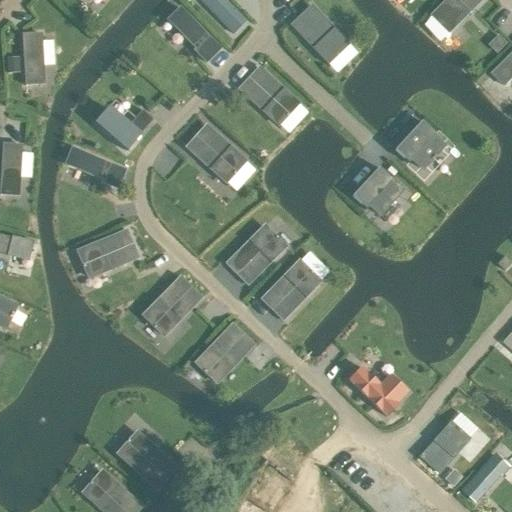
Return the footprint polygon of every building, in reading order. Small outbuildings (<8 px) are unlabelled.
[(200,0),(200,1),(234,35),(246,23),(223,0),(200,0)] [(450,0),(434,17),(451,33),(483,0),(450,0)] [(291,26),(327,64),(347,45),(311,7),(291,26)] [(221,50),(181,10),(169,22),(199,53),(198,55),(206,64),(221,50)] [(40,35),(23,36),(26,87),(27,87),(27,84),(43,83),(40,35)] [(499,37),(490,46),(498,54),(507,44),(499,37)] [(505,87),(511,79),(511,56),(493,75),(505,87)] [(7,59),(8,75),(20,74),(19,58),(7,59)] [(240,90),(278,125),(297,105),(259,69),(240,90)] [(108,110),(95,125),(126,152),(153,121),(142,111),(128,127),(108,110)] [(421,123),(395,151),(409,164),(412,161),(422,170),(442,148),(432,139),(435,136),(421,123)] [(187,148),(226,183),(245,162),(206,127),(187,148)] [(21,146),(3,145),(0,197),(2,197),(2,194),(18,195),(21,146)] [(125,171),(73,150),(67,166),(107,183),(106,185),(118,190),(125,171)] [(393,182),(379,169),(352,198),(366,211),(369,207),(379,216),(399,195),(389,185),(393,182)] [(247,285),(284,248),(265,228),(227,265),(247,285)] [(127,232),(78,253),(89,279),(138,258),(127,232)] [(11,238),(0,235),(0,254),(6,256),(28,262),(33,242),(11,236),(11,238)] [(511,263),(506,258),(498,265),(506,273),(511,266),(511,263)] [(283,321),(319,283),(299,263),(262,301),(283,321)] [(181,279),(144,317),(164,336),(201,299),(181,279)] [(0,327),(4,329),(15,306),(0,299),(0,327)] [(217,384),(253,346),(233,327),(197,364),(217,384)] [(349,381),(387,418),(399,405),(398,404),(408,393),(390,377),(380,387),(361,369),(349,381)] [(470,442),(470,441),(461,434),(463,432),(459,429),(457,430),(452,425),(451,425),(422,459),(440,475),(470,442)] [(157,490),(176,469),(137,434),(118,455),(157,490)] [(501,462),(495,457),(463,493),(476,504),(502,476),(503,477),(511,468),(502,460),(501,462)] [(82,491),(104,466),(95,458),(73,483),(82,491)] [(455,471),(446,481),(455,488),(463,479),(455,471)] [(137,511),(141,508),(102,474),(83,494),(102,511),(137,511)]
